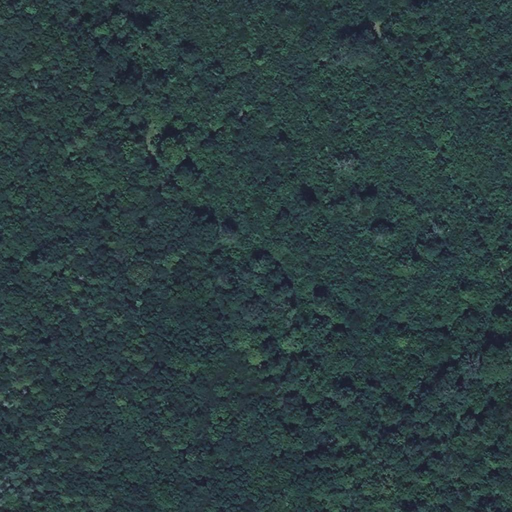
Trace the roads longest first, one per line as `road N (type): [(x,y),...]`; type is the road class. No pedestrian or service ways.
road 1 (track): [(77,0),(327,511)]
road 2 (track): [(0,268),(417,0)]
road 3 (track): [(511,319),(353,0)]
